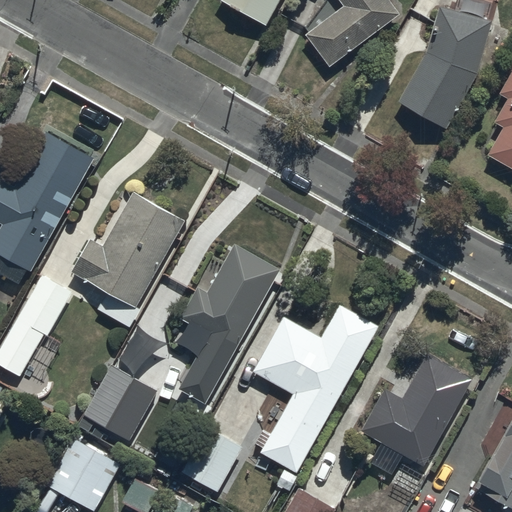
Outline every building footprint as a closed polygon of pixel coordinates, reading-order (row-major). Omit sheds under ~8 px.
[(220,0),(220,2),(268,27),(281,0),(220,0)] [(338,0),(344,7),(306,35),(330,68),(400,16),(387,0),(338,0)] [(440,8),(426,54),(399,103),(447,131),(478,76),(493,23),(440,8)] [(511,69),(498,94),(509,99),(494,126),(503,131),(489,156),(511,168),(511,69)] [(31,274),(94,161),(45,134),(14,190),(0,182),(0,225),(3,227),(0,231),(0,273),(20,285),(27,272),(31,274)] [(136,308),(183,223),(132,195),(102,248),(89,241),(71,274),(108,295),(99,311),(130,329),(141,311),(136,308)] [(282,268),(234,241),(205,292),(198,288),(181,317),(211,333),(180,389),(206,403),(282,268)] [(73,295),(42,277),(0,349),(0,367),(19,378),(43,336),(47,339),(73,295)] [(297,474),(378,328),(339,307),(321,339),(284,318),(254,373),(293,394),(260,453),(297,474)] [(424,468),(472,382),(425,355),(401,399),(385,390),(360,433),(424,468)] [(157,392),(112,366),(83,416),(128,442),(157,392)] [(511,511),(511,419),(465,508),(471,511),(511,511)] [(242,450),(208,432),(180,482),(211,498),(215,491),(218,493),(242,450)] [(72,434),(42,487),(86,511),(99,511),(127,465),(72,434)] [(299,488),(285,511),(335,511),(337,510),(299,488)]
